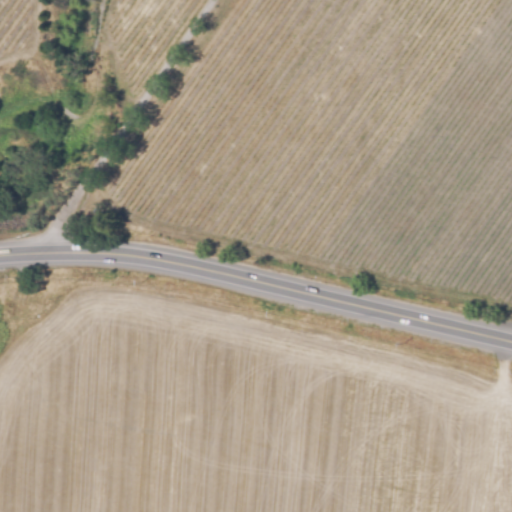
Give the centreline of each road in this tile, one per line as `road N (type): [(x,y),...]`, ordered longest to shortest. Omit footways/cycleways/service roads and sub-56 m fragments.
road 1 (secondary): [(511,337),(165,255),(0,253)]
road 2 (residential): [(43,248),(213,0)]
